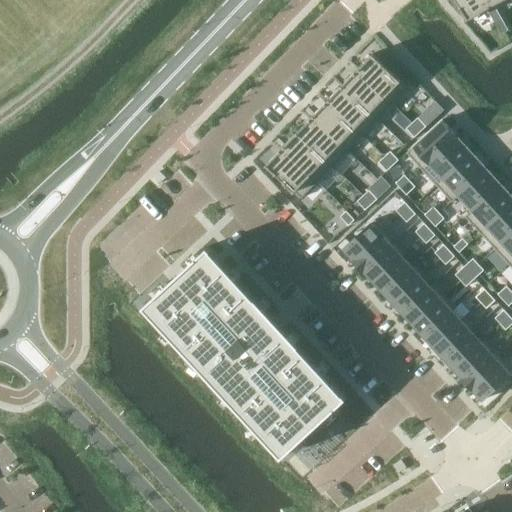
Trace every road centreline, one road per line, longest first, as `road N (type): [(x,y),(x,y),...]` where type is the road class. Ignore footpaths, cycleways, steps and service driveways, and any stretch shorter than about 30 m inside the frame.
road 1 (residential): [(355,0),(194,158),(469,461)]
road 2 (secondary): [(245,0),(95,157)]
road 3 (track): [(0,116),(132,0)]
road 4 (residential): [(68,389),(178,511)]
road 5 (secondary): [(22,259),(95,157)]
road 6 (secondary): [(95,157),(58,176),(0,229)]
